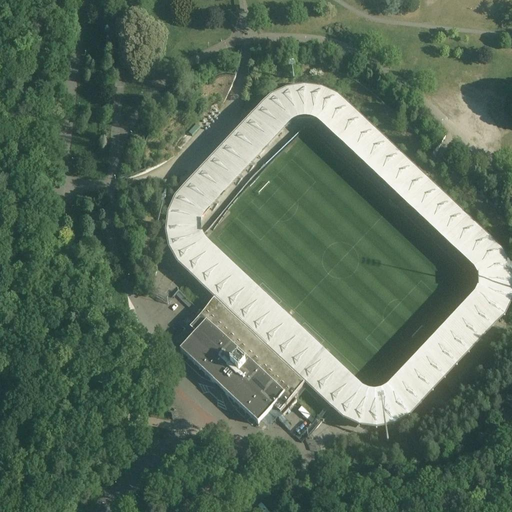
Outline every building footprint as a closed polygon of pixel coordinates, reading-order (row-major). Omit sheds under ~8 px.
[(392,433),(408,423),(504,322),(511,307),(511,299),(511,283),(510,272),(502,256),(337,100),(320,92),(304,90),(285,93),(269,102),(175,204),(167,220),(165,238),(168,254),(177,270),(215,306),(216,306),(302,388),(341,424),(357,433),(375,435),(392,433)] [(197,316),(200,313),(179,294),(176,297),(197,316)] [(296,404),(292,399),(302,388),(216,306),(204,318),(200,314),(184,331),(193,340),(181,353),(220,390),(258,427),(271,414),(279,422),(296,404)] [(451,385),(466,398),(493,368),(478,355),(451,385)] [(440,410),(446,404),(440,399),(435,405),(440,410)] [(173,421),(179,421),(180,418),(180,415),(178,412),(176,409),(174,407),(171,405),(168,411),(170,412),(171,413),(172,415),(173,417),(173,418),(173,421)]
